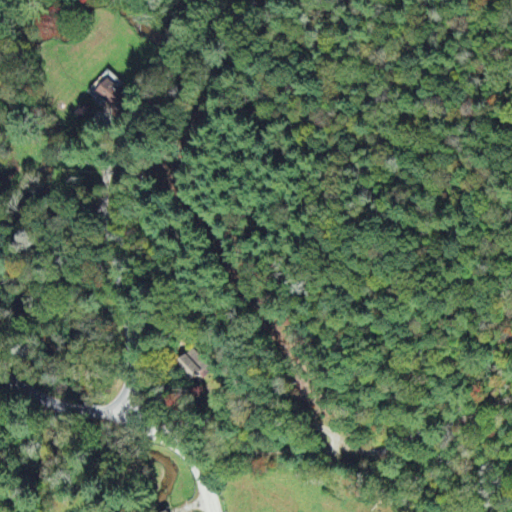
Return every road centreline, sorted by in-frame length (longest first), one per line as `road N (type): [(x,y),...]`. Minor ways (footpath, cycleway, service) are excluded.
road 1 (residential): [(118,406),(128,396),(134,351),(123,280),(123,186),(249,0)]
road 2 (residential): [(211,511),(198,468),(118,406)]
road 3 (residential): [(0,375),(56,407),(86,413),(118,406)]
